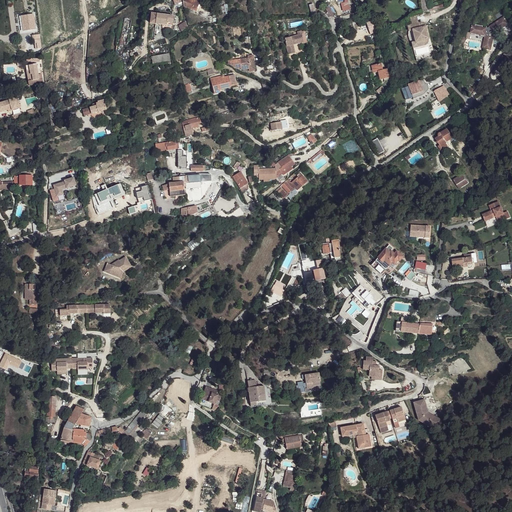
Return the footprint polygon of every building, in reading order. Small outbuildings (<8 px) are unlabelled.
[(200,3),(192,0),(182,0),(184,6),(196,11),(200,3)] [(346,0),(340,1),(342,12),(350,10),(347,0),(346,0)] [(167,22),(167,19),(173,19),(174,13),(157,11),(157,13),(154,13),(155,10),(151,10),(150,20),(156,20),(156,21),(167,22)] [(26,31),(37,30),(35,17),(30,18),(30,16),(21,17),(22,22),(25,22),(26,31)] [(411,25),(408,26),(409,32),(412,31),(415,42),(412,43),(411,44),(412,49),(425,46),(427,45),(428,42),(425,27),(424,26),(423,25),(422,24),(420,23),(418,23),(417,18),(410,19),(411,25)] [(494,36),(508,26),(504,19),(489,29),(492,33),(494,36)] [(130,21),(125,21),(124,21),(119,44),(126,46),(131,21),(130,21)] [(181,32),(188,29),(185,23),(178,26),(181,32)] [(492,33),(489,29),(487,31),(483,30),(483,28),(475,27),(475,28),(472,28),(470,35),(473,36),(475,36),(481,37),(482,37),(485,38),(483,50),(491,52),(493,40),(489,39),(487,38),(488,34),(490,35),(492,33)] [(284,39),(288,54),(294,53),(293,44),(303,42),(301,35),(284,39)] [(169,54),(151,57),(152,64),(166,62),(170,61),(169,54)] [(502,63),(506,67),(511,60),(506,57),(502,63)] [(228,64),(237,69),(241,68),(241,70),(249,69),(249,59),(228,61),(228,64)] [(506,67),(502,63),(497,70),(501,73),(502,72),(506,67)] [(26,71),(29,86),(43,83),(42,75),(38,76),(37,64),(32,65),(32,70),(26,71)] [(378,72),(383,71),(381,64),(371,66),(373,73),(378,72)] [(378,72),(380,80),(389,78),(387,70),(383,71),(378,72)] [(211,79),(215,94),(221,93),(220,90),(220,88),(232,85),(229,76),(225,77),(225,76),(219,77),(221,82),(214,84),(213,79),(211,79)] [(422,92),(423,92),(420,84),(423,83),(422,81),(419,81),(408,86),(412,96),(416,95),(417,98),(423,96),(422,92)] [(382,85),(377,90),(381,95),(386,90),(382,85)] [(435,95),(446,89),(443,86),(434,92),(435,95)] [(446,89),(435,95),(439,103),(450,95),(446,89)] [(17,98),(0,102),(0,110),(0,112),(8,110),(12,109),(12,111),(20,108),(17,98)] [(93,107),(82,110),(84,116),(106,109),(103,100),(98,102),(98,103),(92,104),(93,107)] [(271,125),(272,131),(282,130),(282,125),(281,122),(271,124),(271,125)] [(185,136),(193,134),(191,125),(183,126),(185,136)] [(438,147),(441,151),(448,146),(446,144),(447,143),(447,142),(453,138),(448,131),(453,128),(452,126),(441,133),(440,133),(439,133),(438,133),(438,134),(439,137),(435,139),(440,146),(438,147)] [(133,136),(139,133),(136,127),(130,129),(133,136)] [(378,154),(384,151),(377,137),(371,141),(378,154)] [(155,144),(156,152),(168,150),(176,149),(175,141),(155,144)] [(313,161),(314,163),(322,155),(321,154),(320,152),(311,160),(313,161)] [(276,169),(276,175),(282,171),(283,173),(284,175),(293,168),(292,166),(295,164),(289,155),(278,162),(280,165),(276,169)] [(181,156),(178,156),(177,156),(178,165),(180,165),(180,170),(187,170),(187,161),(181,161),(181,156)] [(259,166),(255,166),(255,174),(257,173),(259,173),(259,176),(259,180),(264,180),(269,179),(276,179),(276,177),(276,175),(276,169),(259,169),(259,166)] [(240,174),(233,178),(243,193),(247,190),(245,186),(247,185),(245,182),(246,181),(244,179),(240,174)] [(296,188),(297,189),(301,185),(302,186),(308,181),(302,174),(292,183),(294,186),(296,188)] [(464,174),(455,180),(461,189),(470,183),(464,174)] [(0,188),(3,188),(12,188),(14,187),(14,186),(24,185),(31,185),(32,185),(32,175),(19,175),(19,176),(14,177),(14,181),(0,180),(0,188)] [(201,177),(185,178),(181,177),(173,178),(174,183),(169,183),(170,192),(185,190),(187,190),(186,187),(190,186),(190,183),(201,183),(201,178),(201,177)] [(65,183),(53,187),(57,198),(63,196),(62,191),(62,190),(66,189),(67,190),(76,187),(74,179),(64,182),(65,183)] [(289,179),(281,186),(288,194),(294,189),(292,187),(294,186),(292,183),(289,179)] [(138,199),(150,196),(147,185),(143,186),(144,191),(137,193),(138,199)] [(280,193),(284,198),(288,195),(284,190),(280,193)] [(114,192),(104,195),(106,202),(116,200),(114,192)] [(272,194),(264,202),(271,204),(276,199),(272,194)] [(148,202),(138,205),(139,212),(150,209),(148,202)] [(491,211),(482,215),(485,222),(494,219),(493,218),(493,216),(495,215),(496,217),(497,220),(501,218),(502,221),(510,218),(507,212),(503,214),(501,208),(497,209),(495,204),(489,206),(491,211)] [(196,206),(188,208),(188,217),(198,213),(196,206)] [(429,237),(430,226),(410,226),(410,237),(429,237)] [(203,242),(199,237),(188,246),(192,251),(203,242)] [(329,243),(322,244),(324,255),(330,254),(330,253),(333,252),(334,257),(340,256),(339,246),(340,246),(339,239),(331,241),(332,243),(329,244),(329,243)] [(399,261),(403,257),(397,251),(394,254),(391,251),(393,248),(389,245),(371,265),(381,274),(390,265),(393,268),(395,265),(394,265),(398,260),(399,261)] [(466,258),(467,266),(468,267),(469,267),(471,267),(472,265),(473,265),(473,263),(477,263),(476,254),(472,254),(472,257),(466,258)] [(467,266),(466,258),(465,258),(452,260),(453,268),(467,266)] [(111,266),(107,265),(104,273),(118,279),(121,272),(119,271),(119,270),(122,271),(130,267),(125,259),(119,262),(114,264),(115,266),(113,267),(111,266)] [(121,272),(118,279),(120,280),(123,274),(131,269),(130,267),(122,271),(119,270),(119,271),(121,272)] [(308,272),(312,271),(312,268),(304,269),(307,283),(310,283),(308,272)] [(313,271),(316,281),(325,279),(323,269),(317,270),(313,271)] [(376,301),(372,296),(360,284),(351,292),(354,295),(351,298),(360,307),(361,306),(365,311),(376,301)] [(30,305),(38,305),(39,294),(36,294),(36,285),(25,285),(25,291),(28,291),(28,300),(30,300),(30,305)] [(59,316),(69,315),(69,314),(102,313),(102,314),(109,314),(109,305),(66,306),(66,310),(59,310),(59,316)] [(400,331),(405,332),(420,334),(420,325),(406,323),(407,318),(402,317),(400,331)] [(420,334),(432,335),(432,334),(433,325),(427,324),(425,324),(423,324),(420,325),(420,334)] [(479,341),(482,345),(488,340),(484,336),(479,341)] [(91,338),(92,349),(100,348),(100,338),(91,338)] [(192,349),(185,345),(182,351),(190,355),(192,349)] [(374,357),(366,356),(366,360),(364,359),(363,367),(369,368),(368,373),(370,374),(378,375),(379,369),(379,365),(375,365),(370,364),(371,360),(373,361),(374,357)] [(71,360),(51,360),(51,370),(56,370),(56,371),(66,371),(66,369),(71,369),(77,369),(77,371),(87,371),(87,369),(92,369),(92,359),(83,360),(83,361),(81,361),(81,360),(71,360)] [(380,379),(382,369),(379,369),(378,375),(370,374),(370,378),(380,379)] [(319,373),(305,375),(307,389),(313,387),(312,382),(320,381),(319,373)] [(249,379),(251,404),(257,403),(257,400),(266,399),(265,384),(256,385),(255,379),(249,379)] [(217,409),(214,406),(215,404),(216,402),(216,400),(219,401),(220,401),(222,397),(216,395),(218,391),(213,390),(213,391),(211,390),(212,389),(206,387),(205,392),(206,392),(205,395),(203,396),(202,399),(200,405),(215,411),(217,409)] [(47,417),(55,417),(56,397),(48,396),(47,417)] [(424,398),(413,402),(415,406),(422,403),(424,409),(427,407),(424,398)] [(422,403),(415,406),(420,420),(439,428),(443,418),(430,412),(430,414),(428,413),(428,411),(427,407),(424,409),(422,403)] [(82,414),(84,409),(77,406),(65,428),(72,430),(73,430),(76,424),(82,414)] [(390,411),(393,418),(397,417),(397,419),(398,422),(406,420),(402,407),(398,408),(399,411),(395,412),(395,410),(390,411)] [(149,411),(145,408),(125,431),(130,435),(149,411)] [(151,413),(149,411),(130,435),(132,436),(139,427),(142,423),(151,413)] [(387,412),(376,415),(381,433),(389,430),(388,426),(391,425),(390,419),(387,412)] [(90,427),(92,418),(82,414),(76,424),(90,427)] [(168,419),(161,432),(167,436),(174,422),(168,419)] [(358,437),(359,446),(365,444),(366,447),(372,446),(370,434),(366,435),(364,424),(342,428),(343,437),(355,435),(354,432),(359,431),(360,436),(358,437)] [(85,446),(89,441),(86,439),(86,434),(86,431),(73,430),(72,430),(65,428),(64,428),(64,430),(60,441),(72,443),(82,444),(85,446)] [(125,431),(124,430),(122,433),(121,434),(127,438),(130,435),(125,431)] [(148,439),(151,434),(145,431),(142,435),(148,439)] [(124,439),(120,436),(113,447),(117,449),(124,439)] [(299,436),(285,439),(286,444),(287,450),(301,447),(301,446),(299,436)] [(88,452),(83,463),(90,466),(95,468),(97,470),(102,458),(96,456),(97,454),(94,453),(94,454),(88,452)] [(29,469),(25,468),(25,471),(25,476),(38,478),(39,474),(38,473),(39,468),(30,466),(29,469)] [(294,470),(286,469),(283,487),(290,488),(290,490),(292,490),(292,489),(293,489),(294,485),(293,485),(293,483),(291,483),(292,480),(294,470)] [(55,503),(56,495),(53,494),(54,488),(45,487),(42,507),(51,508),(52,503),(55,503)] [(200,487),(194,511),(205,511),(211,489),(200,487)] [(258,490),(256,498),(255,508),(257,508),(255,511),(261,511),(263,499),(265,499),(266,492),(258,490)] [(264,500),(262,511),(264,511),(263,511),(275,511),(272,510),(273,507),(274,505),(273,502),(264,500)]
